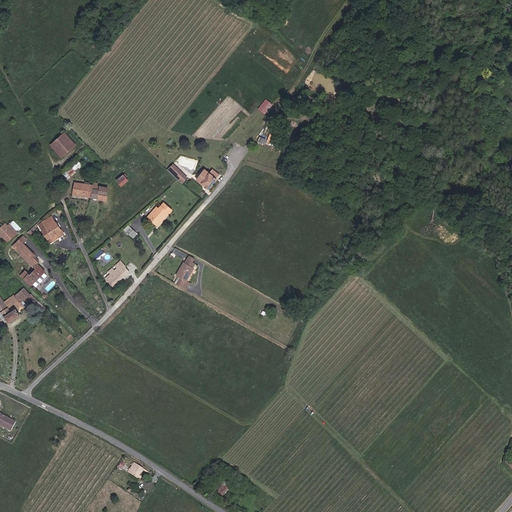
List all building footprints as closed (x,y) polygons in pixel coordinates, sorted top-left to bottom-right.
[(273,105),(266,99),(258,109),(265,114),(273,105)] [(64,133),(50,145),(59,155),(56,157),(59,160),(75,146),(64,133)] [(169,170),(172,174),(175,171),(182,179),(180,181),(183,183),(188,178),(175,164),(169,170)] [(208,189),(217,178),(210,172),(209,173),(205,170),(198,179),(206,186),(205,187),(208,189)] [(211,170),(210,172),(217,178),(218,176),(211,170)] [(175,171),(172,174),(178,180),(180,181),(182,179),(175,171)] [(122,186),(126,182),(122,177),(117,181),(122,186)] [(95,184),(90,183),(89,185),(85,184),(85,182),(86,180),(80,179),(79,183),(75,183),(73,195),(92,198),(95,184)] [(95,184),(92,198),(94,199),(93,202),(98,202),(98,199),(101,186),(99,186),(100,183),(95,183),(95,184)] [(102,187),(101,186),(98,199),(106,201),(107,196),(106,196),(107,192),(109,192),(110,189),(105,188),(106,184),(103,183),(102,187)] [(172,208),(162,199),(150,215),(152,217),(151,218),(156,222),(165,212),(166,213),(168,210),(169,211),(172,208)] [(130,208),(128,206),(125,208),(122,205),(102,224),(108,230),(130,208)] [(157,223),(166,213),(165,212),(156,222),(157,223)] [(52,218),(43,223),(45,226),(54,221),(52,218)] [(23,229),(27,226),(22,219),(18,223),(23,229)] [(40,226),(48,239),(52,237),(54,241),(64,235),(56,223),(56,224),(54,221),(45,226),(43,223),(40,226)] [(136,230),(130,226),(126,231),(131,235),(136,230)] [(12,232),(8,228),(4,232),(1,234),(8,243),(15,236),(12,232)] [(19,240),(12,247),(19,254),(23,258),(26,260),(32,254),(23,245),(19,240)] [(97,258),(105,252),(102,248),(94,255),(97,258)] [(32,254),(26,260),(35,270),(29,275),(25,271),(20,277),(22,279),(23,278),(32,285),(44,272),(37,265),(38,264),(33,259),(35,256),(32,254)] [(175,283),(184,288),(188,281),(186,280),(193,266),(195,262),(193,261),(187,258),(185,261),(184,261),(177,274),(180,276),(175,283)] [(113,272),(111,269),(108,273),(110,275),(106,279),(113,287),(129,272),(125,267),(126,266),(121,261),(116,265),(118,267),(113,272)] [(30,300),(34,297),(31,294),(30,295),(23,288),(15,295),(14,294),(12,296),(13,298),(16,297),(19,301),(18,303),(21,306),(24,300),(28,297),(30,300)] [(0,295),(0,310),(9,322),(20,314),(9,298),(5,301),(0,295)] [(0,413),(0,424),(13,431),(17,422),(0,413)] [(135,464),(134,465),(133,464),(132,466),(133,467),(128,474),(137,479),(144,470),(135,464)] [(218,487),(216,489),(223,495),(229,488),(225,484),(221,489),(218,487)]
